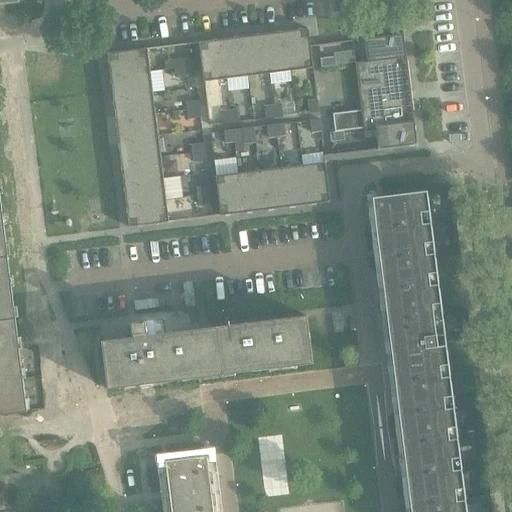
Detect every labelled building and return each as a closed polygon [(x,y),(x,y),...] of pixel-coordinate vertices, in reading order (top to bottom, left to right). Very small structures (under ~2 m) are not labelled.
[(292,72),(314,69),(311,46),(309,30),(287,33),(292,72)] [(287,33),(265,35),(270,75),(292,72),(287,33)] [(248,78),(270,75),(265,35),(243,38),(248,78)] [(404,35),(365,40),(368,62),(407,57),(404,35)] [(248,78),(243,38),(221,41),(226,80),(248,78)] [(204,83),(226,80),(221,41),(199,43),(204,83)] [(108,55),(111,76),(151,71),(148,50),(108,55)] [(415,124),(415,120),(407,57),(368,62),(356,64),(361,110),(363,127),(364,130),(376,129),(415,124)] [(195,67),(194,58),(182,60),(183,68),(195,67)] [(336,67),(335,58),(321,59),(322,69),(336,67)] [(183,68),(184,77),(196,76),(195,67),(183,68)] [(111,76),(114,98),(153,93),(151,71),(111,76)] [(156,115),(153,93),(114,98),(116,120),(156,115)] [(200,110),(199,101),(187,103),(188,111),(200,110)] [(309,114),(319,113),(318,101),(308,102),(309,114)] [(273,106),(275,119),(284,117),(282,105),(273,106)] [(265,108),(266,120),(275,119),(273,106),(265,108)] [(202,119),(200,110),(188,111),(189,120),(202,119)] [(334,113),(336,130),(363,127),(361,110),(334,113)] [(241,123),(239,111),(231,112),(232,124),(241,123)] [(231,112),(222,113),(223,125),(232,124),(231,112)] [(159,137),(156,115),(116,120),(119,142),(159,137)] [(310,121),(312,134),(322,132),(320,120),(310,121)] [(376,129),(378,150),(379,151),(418,146),(415,124),(376,129)] [(285,125),(276,126),(278,138),(286,137),(285,125)] [(269,139),(278,138),(276,126),(267,127),(269,139)] [(242,130),(233,131),(235,143),(243,142),(242,130)] [(235,143),(233,131),(224,132),(226,144),(235,143)] [(344,132),(330,134),(331,143),(345,141),(344,132)] [(161,158),(159,137),(119,142),(122,163),(161,158)] [(192,145),(194,154),(206,153),(205,144),(192,145)] [(207,161),(206,153),(194,154),(195,163),(207,161)] [(122,163),(124,185),(164,180),(161,158),(122,163)] [(331,203),(326,164),(304,166),(309,206),(331,203)] [(282,169),(287,209),(309,206),(304,166),(282,169)] [(282,169),(260,172),(265,211),(287,209),(282,169)] [(243,214),(265,211),(260,172),(238,175),(243,214)] [(243,214),(238,175),(216,177),(221,217),(243,214)] [(180,177),(167,180),(171,198),(185,195),(180,177)] [(127,207),(167,202),(164,180),(124,185),(127,207)] [(210,187),(198,188),(199,197),(211,195),(210,187)] [(378,199),(417,511),(467,511),(428,193),(378,199)] [(0,415),(27,412),(0,195),(0,415)] [(200,206),(212,204),(211,195),(199,197),(200,206)] [(170,224),(167,202),(127,207),(130,229),(170,224)] [(103,347),(109,389),(313,365),(307,317),(306,317),(306,322),(165,340),(163,320),(132,324),(134,343),(103,347)] [(214,511),(212,497),(207,458),(208,458),(208,456),(166,462),(166,463),(167,463),(170,497),(172,511),(214,511)] [(0,511),(55,511),(55,507),(18,511),(16,497),(16,496),(23,495),(20,473),(0,475),(0,511)]
